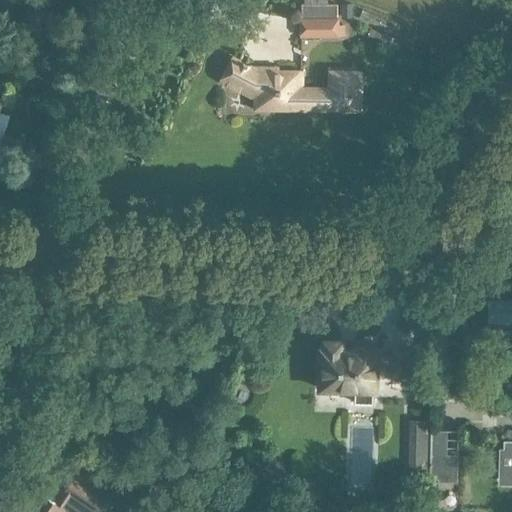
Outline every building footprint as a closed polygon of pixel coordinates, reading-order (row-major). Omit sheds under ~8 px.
[(326,3),(326,0),(303,0),(303,3),(300,3),(300,35),(342,35),(342,25),(336,25),(337,3),(326,3)] [(342,4),(342,17),(350,17),(350,4),(342,4)] [(362,10),(358,19),(390,33),(394,24),(362,10)] [(370,29),(366,37),(378,42),(382,34),(370,29)] [(301,87),(301,71),(277,70),(277,67),(271,67),(269,70),(258,70),(231,56),(219,80),(255,98),(258,93),(267,93),(267,108),(359,110),(359,71),(328,71),(328,87),(301,87)] [(511,300),(494,300),(494,320),(511,320),(511,300)] [(375,376),(410,377),(410,351),(392,350),(392,361),(375,360),(376,349),(372,349),(373,341),(355,341),(355,349),(340,348),(340,340),(322,340),(322,348),(319,348),(318,388),(354,389),(353,402),(371,402),(371,389),(375,389),(375,376)] [(511,479),(511,439),(502,439),(501,464),(510,465),(509,480),(511,479)] [(426,455),(410,454),(410,470),(426,471),(426,455)] [(453,479),(454,454),(429,454),(428,478),(453,479)] [(63,491),(94,511),(95,511),(104,500),(72,479),(63,491)] [(24,505),(27,507),(26,508),(27,510),(26,511),(58,511),(62,508),(35,490),(24,505)] [(131,496),(125,507),(133,511),(138,511),(144,504),(131,496)]
